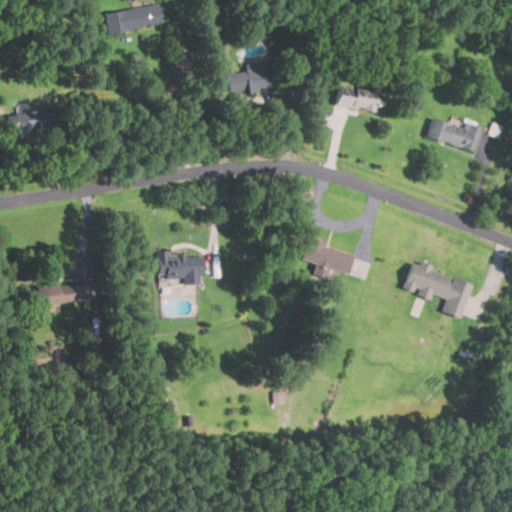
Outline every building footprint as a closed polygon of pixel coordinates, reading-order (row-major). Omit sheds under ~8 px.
[(104,12),(107,32),(162,23),(158,3),(104,12)] [(243,63),(244,69),(222,71),(224,91),(271,86),(268,61),(243,63)] [(376,111),(378,91),(337,86),(335,106),(376,111)] [(19,137),(56,133),(53,108),(7,114),(9,132),(18,130),(19,137)] [(425,136),(475,150),(482,127),(464,121),(462,126),(431,116),(425,136)] [(353,253),(323,247),(320,266),(349,271),(353,253)] [(157,253),(158,278),(183,277),(183,282),(204,281),(202,251),(157,253)] [(413,261),(403,285),(444,300),(441,311),(459,318),(472,284),(413,261)] [(45,303),(95,299),(93,282),(61,285),(60,283),(37,285),(39,313),(46,313),(45,303)]
